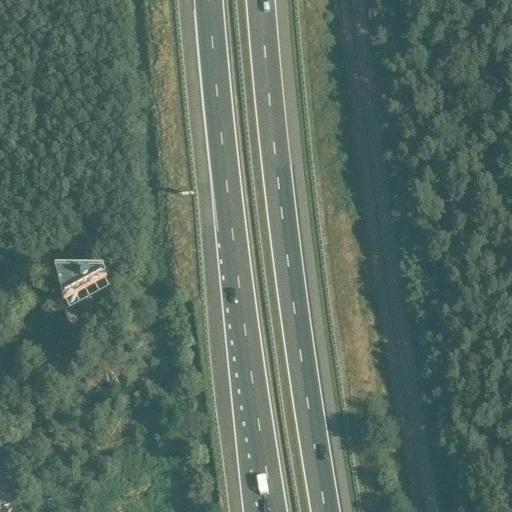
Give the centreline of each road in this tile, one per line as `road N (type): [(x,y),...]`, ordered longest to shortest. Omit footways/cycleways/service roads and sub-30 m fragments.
road 1 (unclassified): [(444,511),(363,0)]
road 2 (motorway): [(207,0),(274,511)]
road 3 (motorway): [(325,511),(281,222),(260,0)]
